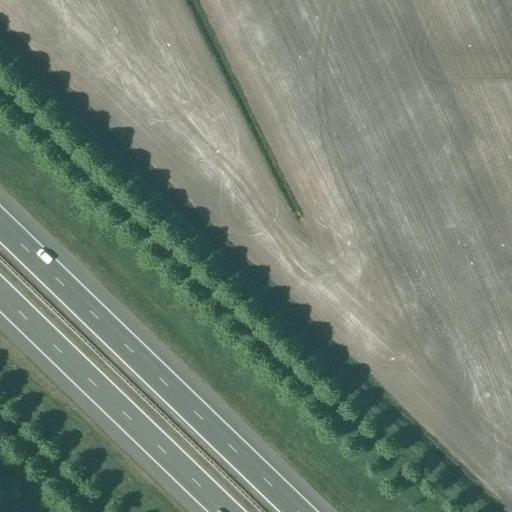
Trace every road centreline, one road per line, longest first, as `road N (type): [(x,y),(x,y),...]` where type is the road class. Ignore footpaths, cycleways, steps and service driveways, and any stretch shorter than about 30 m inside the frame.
road 1 (motorway): [(296,511),(0,225)]
road 2 (motorway): [(0,297),(224,511)]
